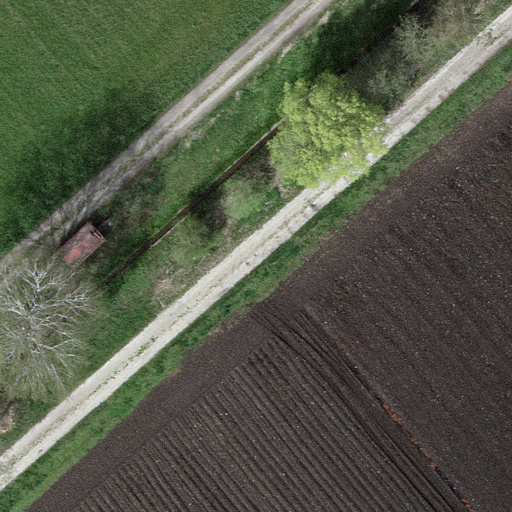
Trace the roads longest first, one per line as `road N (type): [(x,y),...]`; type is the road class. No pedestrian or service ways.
road 1 (track): [(511,37),(0,490)]
road 2 (track): [(327,0),(0,291)]
